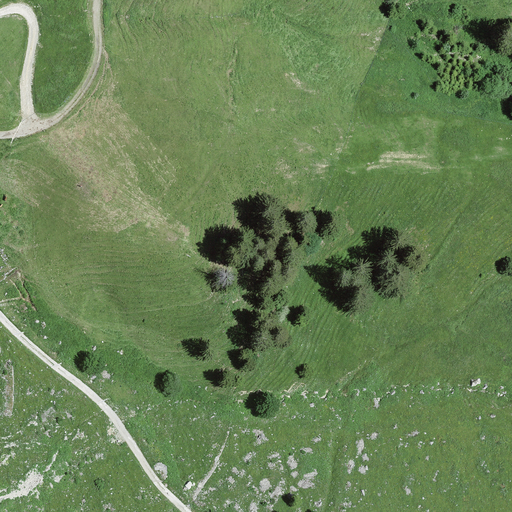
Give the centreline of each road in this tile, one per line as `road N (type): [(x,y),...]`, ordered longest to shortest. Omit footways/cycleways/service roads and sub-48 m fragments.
road 1 (track): [(188,511),(107,406),(0,313)]
road 2 (track): [(0,136),(29,128),(33,43),(24,9),(0,12)]
road 3 (track): [(29,128),(50,123),(92,80),(99,0)]
